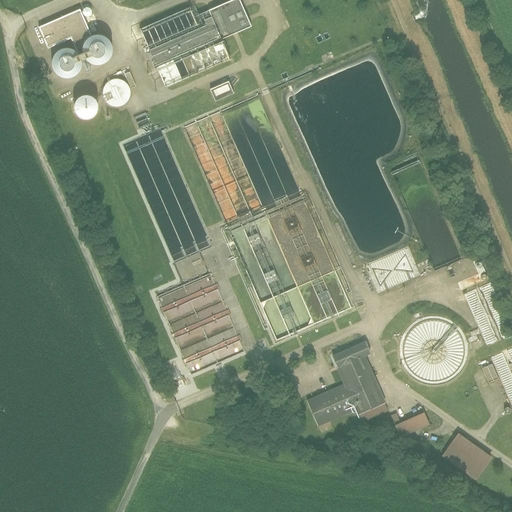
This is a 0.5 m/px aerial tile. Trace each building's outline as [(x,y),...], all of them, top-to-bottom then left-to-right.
[(196,7),(140,31),(166,92),(230,65),(220,44),(252,31),(239,2),(201,19),(196,7)] [(96,38),(95,39),(81,11),(38,32),(47,49),(72,37),(83,58),(80,54),(75,52),(70,51),(64,52),(60,55),(57,60),(56,66),(58,71),(61,76),(66,78),(71,79),(76,78),(81,75),(84,69),(85,64),(84,59),(86,63),(91,66),(97,67),(102,66),(107,62),(110,57),(110,52),(109,47),(106,42),(101,39),(96,38)] [(210,100),(233,93),(230,86),(237,84),(235,77),(206,85),(210,100)] [(128,103),(127,79),(99,80),(100,105),(128,103)] [(94,116),(95,98),(63,96),(62,115),(94,116)] [(366,264),(374,291),(405,281),(403,274),(400,275),(399,272),(391,274),(388,267),(391,266),(388,256),(381,258),(381,259),(366,264)] [(158,293),(185,373),(241,354),(214,274),(158,293)] [(345,384),(308,400),(319,426),(356,410),(361,423),(391,410),(362,344),(333,356),(345,384)] [(400,437),(431,424),(426,413),(402,423),(398,414),(392,417),(400,437)] [(492,460),(457,437),(443,458),(478,481),(492,460)]
